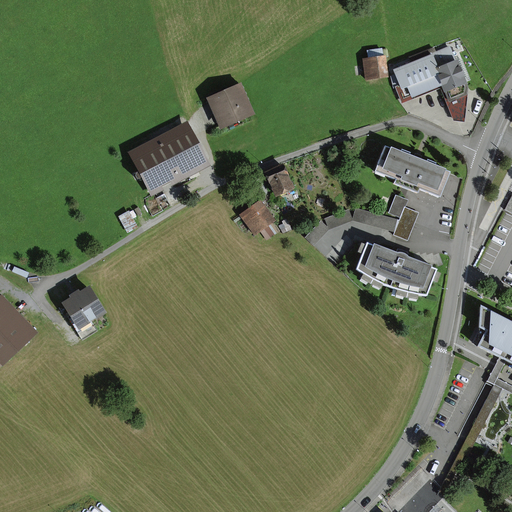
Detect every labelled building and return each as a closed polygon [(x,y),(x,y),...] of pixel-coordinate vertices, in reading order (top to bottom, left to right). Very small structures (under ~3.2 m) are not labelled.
[(449,49),(395,71),(406,102),(443,89),(447,99),(455,124),(464,124),(469,88),(460,60),(455,63),(449,49)] [(387,59),(362,60),(364,81),(388,80),(387,59)] [(238,87),(207,101),(212,110),(221,132),(252,118),(238,87)] [(185,125),(128,156),(150,197),(208,167),(185,125)] [(416,161),(385,149),(376,173),(441,197),(450,173),(416,161)] [(282,166),(265,173),(268,178),(276,198),(292,191),(282,166)] [(261,202),(238,216),(250,236),(274,222),(261,202)] [(436,272),(366,246),(357,271),(379,283),(402,293),(427,300),(436,272)] [(72,299),(63,304),(78,328),(103,313),(88,289),(79,294),(77,292),(75,293),(71,296),(72,299)] [(511,324),(480,307),(478,328),(485,331),(477,347),(499,358),(511,365),(511,324)] [(0,356),(5,361),(26,340),(0,313),(0,356)] [(478,332),(473,342),(478,345),(483,335),(478,332)] [(468,457),(502,390),(511,395),(511,379),(507,377),(511,368),(511,365),(499,358),(487,382),(493,386),(438,494),(443,498),(465,455),(468,457)]
